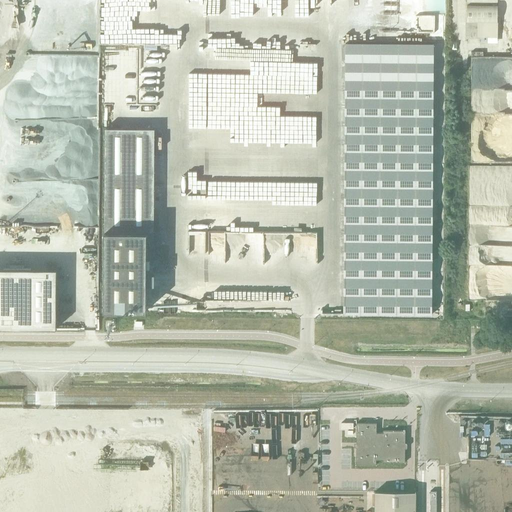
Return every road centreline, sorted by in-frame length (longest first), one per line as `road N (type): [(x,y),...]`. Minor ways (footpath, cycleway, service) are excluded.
road 1 (unclassified): [(511,391),(431,388),(292,365),(0,350)]
road 2 (unknown): [(415,385),(402,471),(338,470),(338,415)]
road 3 (unknown): [(452,389),(437,421),(434,511)]
